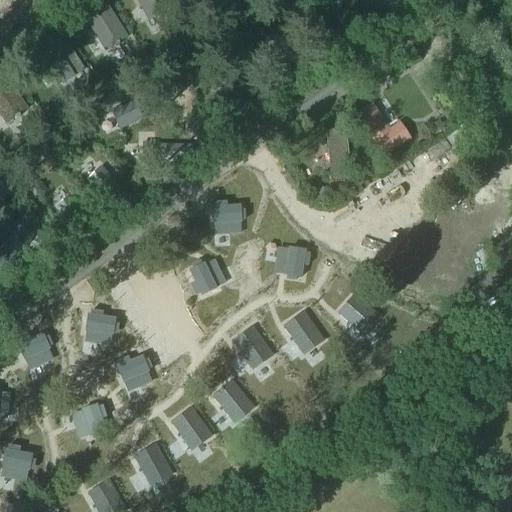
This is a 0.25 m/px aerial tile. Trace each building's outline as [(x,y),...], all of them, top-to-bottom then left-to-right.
[(163,0),(135,0),(148,23),(170,11),(163,0)] [(103,2),(82,15),(105,53),(113,47),(114,49),(118,46),(117,45),(126,40),(103,2)] [(302,21),(296,38),(338,52),(343,36),(302,21)] [(81,27),(70,33),(75,41),(86,34),(81,27)] [(58,34),(37,47),(62,86),(83,72),(58,34)] [(207,47),(181,82),(195,93),(221,57),(207,47)] [(278,51),(262,59),(283,98),(298,89),(278,51)] [(1,76),(0,76),(0,116),(6,126),(15,120),(15,121),(19,118),(18,117),(27,111),(1,76)] [(228,82),(212,123),(229,129),(244,88),(228,82)] [(122,109),(111,114),(116,124),(117,124),(120,131),(165,109),(157,93),(122,110),(122,109)] [(371,106),(354,118),(382,159),(409,141),(398,125),(388,132),(371,106)] [(438,123),(429,130),(435,138),(444,131),(438,123)] [(345,130),(326,131),(331,183),(350,181),(345,130)] [(154,146),(142,146),(142,157),(143,157),(143,165),(192,164),(192,147),(154,147),(154,146)] [(93,178),(87,183),(121,219),(134,206),(107,179),(108,178),(100,169),(92,177),(93,178)] [(60,205),(54,210),(84,249),(98,238),(75,208),(76,207),(68,198),(60,204),(60,205)] [(15,228),(0,257),(0,275),(8,280),(26,246),(27,246),(33,236),(23,231),(22,232),(15,228)] [(353,298),(337,316),(361,337),(377,319),(353,298)] [(302,316),(283,330),(301,356),(321,342),(302,316)] [(251,331),(232,345),(250,371),(270,357),(251,331)] [(140,349),(124,359),(130,368),(146,359),(140,349)] [(84,350),(81,358),(93,363),(96,355),(84,350)] [(230,385),(212,401),(232,425),(251,410),(230,385)] [(95,408),(79,413),(80,415),(87,438),(88,440),(91,439),(92,443),(101,440),(99,436),(104,435),(100,422),(104,420),(100,409),(96,411),(95,408)] [(190,412),(170,426),(189,452),(208,438),(190,412)] [(153,449),(132,461),(148,489),(169,477),(153,449)] [(122,511),(108,485),(87,496),(95,511),(122,511)]
